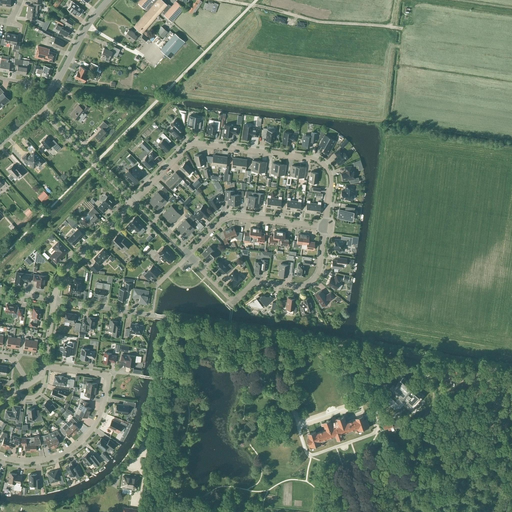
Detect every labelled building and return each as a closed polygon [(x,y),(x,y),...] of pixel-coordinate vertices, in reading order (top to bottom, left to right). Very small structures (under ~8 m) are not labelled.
[(137,29),(139,31),(141,33),(160,11),(164,14),(171,21),(183,8),(176,1),(170,8),(166,5),(167,4),(161,0),(138,0),(137,2),(144,8),(145,8),(148,11),(134,26),(137,29)] [(200,0),(192,0),(186,10),(193,15),(202,1),(200,0)] [(205,2),(203,6),(202,8),(215,13),(218,4),(214,2),(214,3),(209,1),(208,3),(205,2)] [(72,10),(79,15),(82,10),(79,7),(80,7),(73,2),(72,3),(72,2),(68,8),(69,8),(68,9),(71,12),(72,10)] [(28,5),(27,11),(37,13),(38,8),(41,8),(41,4),(38,4),(35,3),(34,6),(28,5)] [(36,19),(37,13),(27,11),(26,18),(33,18),(32,22),(41,26),(43,22),(36,19)] [(71,27),(74,22),(63,15),(60,20),(55,17),(54,20),(62,25),(64,23),(71,27)] [(57,23),(55,28),(59,31),(58,33),(66,37),(69,31),(61,27),(62,26),(57,23)] [(161,26),(156,32),(162,37),(167,31),(161,26)] [(124,35),(132,41),(139,31),(137,29),(134,33),(131,30),(130,31),(128,29),(124,35)] [(10,44),(11,34),(6,33),(5,39),(1,38),(0,44),(6,45),(6,43),(10,44)] [(159,49),(165,43),(154,33),(149,39),(159,49)] [(175,33),(160,50),(170,58),(184,42),(175,33)] [(17,35),(11,34),(10,44),(13,44),(12,51),(15,52),(18,52),(20,42),(16,41),(17,35)] [(148,39),(143,34),(139,39),(144,43),(148,39)] [(60,49),(64,42),(55,38),(52,37),(50,41),(53,42),(52,45),(60,49)] [(37,45),(34,57),(54,62),(57,53),(48,51),(49,49),(37,45)] [(112,51),(104,48),(101,54),(102,54),(100,58),(107,61),(111,54),(116,56),(119,49),(114,47),(112,51)] [(16,73),(21,74),(23,60),(17,59),(15,58),(14,65),(18,65),(16,73)] [(49,77),(52,68),(44,66),(43,70),(38,69),(38,66),(34,64),(31,73),(34,74),(35,72),(36,72),(36,73),(42,74),(41,75),(49,77)] [(87,69),(80,66),(78,71),(78,70),(74,77),(84,82),(87,75),(85,74),(87,69)] [(4,104),(9,100),(3,94),(4,93),(1,90),(0,90),(0,106),(3,104),(4,104)] [(71,114),(78,120),(85,111),(86,111),(89,107),(84,104),(81,108),(78,105),(71,114)] [(193,117),(193,116),(189,116),(188,125),(193,126),(193,128),(194,128),(194,129),(200,130),(200,129),(203,129),(204,120),(201,119),(201,117),(197,117),(196,117),(193,117)] [(178,139),(184,133),(181,130),(183,128),(175,120),(170,124),(172,126),(169,130),(170,132),(173,135),(178,139)] [(208,133),(215,134),(215,128),(219,128),(220,121),(213,120),(213,124),(209,123),(208,133)] [(101,129),(95,136),(101,141),(108,133),(104,130),(108,126),(103,121),(99,127),(101,129)] [(233,125),(224,124),(222,135),(232,137),(232,134),(238,135),(240,126),(233,125)] [(244,125),(242,138),(250,139),(251,135),(253,136),(258,137),(259,129),(252,128),(252,126),(244,125)] [(263,128),(262,135),(266,136),(265,138),(265,141),(274,142),(275,130),(275,127),(267,126),(267,128),(263,128)] [(328,153),(335,140),(329,137),(329,138),(325,135),(324,135),(323,135),(324,132),(321,130),(319,138),(321,139),(322,136),(324,137),(319,145),(323,147),(322,150),(323,150),(328,153)] [(284,132),(282,143),(290,144),(290,140),(296,141),(297,134),(291,134),(291,133),(284,132)] [(168,139),(163,133),(160,135),(163,138),(158,144),(166,152),(171,146),(166,141),(168,139)] [(316,141),(317,134),(311,133),(310,136),(303,135),(302,146),(308,147),(309,145),(312,145),(312,141),(316,141)] [(43,153),(47,149),(48,149),(51,146),(57,151),(61,147),(53,140),(51,142),(46,137),(41,142),(43,144),(39,148),(43,153)] [(348,158),(343,152),(342,153),(339,149),(334,153),(336,156),(337,155),(338,156),(335,158),(339,164),(348,158)] [(44,162),(34,151),(28,156),(26,154),(22,158),(27,164),(29,163),(33,168),(39,163),(40,165),(44,162)] [(152,161),(157,156),(152,151),(147,156),(147,155),(141,161),(149,169),(155,163),(152,161)] [(201,154),(194,155),(197,168),(200,167),(199,165),(204,164),(201,154)] [(218,166),(220,156),(213,155),(211,167),(214,168),(214,166),(218,166)] [(225,172),(224,172),(222,181),(226,181),(229,166),(226,165),(227,157),(220,156),(218,166),(222,167),(222,169),(225,169),(225,172)] [(234,168),(238,169),(239,159),(233,158),(231,170),(234,170),(234,168)] [(246,160),(239,159),(238,169),(242,169),(242,172),(245,172),(246,160)] [(254,171),(258,171),(259,161),(252,160),(251,173),(253,173),(254,171)] [(266,162),(259,161),(258,171),(262,172),(261,174),(264,174),(266,162)] [(179,168),(186,175),(189,172),(191,174),(193,172),(184,163),(179,168)] [(273,173),(277,174),(279,164),(272,163),(270,175),(273,176),(273,173)] [(286,165),(279,164),(277,174),(281,174),(281,177),(284,177),(286,165)] [(12,165),(6,170),(10,174),(7,177),(10,180),(17,174),(20,176),(24,172),(18,165),(15,168),(12,165)] [(128,170),(123,175),(126,179),(127,178),(130,181),(129,181),(133,185),(138,180),(135,177),(137,175),(138,176),(142,172),(136,166),(136,165),(132,170),(133,170),(131,172),(128,170)] [(286,185),(290,185),(291,178),(293,178),(293,176),(297,176),(298,166),(291,165),(290,176),(287,176),(286,185)] [(305,167),(298,166),(297,176),(301,177),(301,179),(303,180),(305,167)] [(349,179),(350,184),(359,182),(358,177),(354,178),(353,171),(352,171),(351,166),(344,167),(345,171),(346,171),(346,172),(341,173),(342,181),(349,179)] [(175,172),(170,177),(177,184),(180,181),(182,183),(184,181),(175,172)] [(313,185),(316,185),(317,173),(310,172),(309,182),(313,182),(313,185)] [(175,187),(177,184),(170,177),(165,182),(174,191),(176,189),(175,187)] [(202,183),(197,179),(192,184),(196,189),(202,183)] [(1,182),(0,181),(0,187),(1,186),(4,189),(8,185),(4,180),(1,182)] [(195,188),(189,183),(186,186),(192,191),(195,188)] [(343,201),(348,201),(348,199),(352,200),(353,192),(352,192),(353,186),(346,185),(345,191),(341,191),(340,198),(344,198),(343,201)] [(234,204),(234,191),(225,190),(225,196),(228,196),(228,202),(227,202),(227,205),(231,205),(231,204),(234,204)] [(234,191),(234,204),(237,204),(237,205),(240,205),(240,202),(240,197),(243,197),(243,191),(238,191),(237,194),(234,194),(234,191)] [(246,205),(250,206),(250,205),(253,206),(254,198),(254,197),(254,196),(255,192),(246,191),(245,197),(248,197),(247,203),(246,205)] [(149,201),(153,205),(162,197),(157,192),(149,201)] [(256,207),(259,207),(260,205),(259,204),(260,199),(263,199),(264,193),(255,192),(254,196),(254,197),(254,198),(253,206),(256,206),(256,207)] [(98,207),(103,213),(108,208),(109,209),(114,203),(105,194),(100,200),(102,202),(98,207)] [(223,200),(220,194),(215,197),(209,200),(213,208),(214,210),(217,209),(217,208),(220,206),(219,203),(223,200)] [(184,201),(178,195),(175,198),(181,204),(184,201)] [(273,208),(274,198),(270,198),(270,195),(268,195),(266,207),(273,208)] [(274,198),(273,208),(280,209),(281,197),(278,196),(278,199),(274,198)] [(166,201),(162,197),(153,205),(158,210),(166,201)] [(292,211),(294,201),(290,200),(290,198),(287,197),(286,210),(292,211)] [(294,201),(292,211),(299,212),(301,199),(298,199),(298,201),(294,201)] [(312,213),(313,203),(309,203),(310,200),(307,200),(305,212),(312,213)] [(313,203),(312,213),(319,214),(321,202),(318,201),(317,204),(313,203)] [(198,211),(194,215),(199,220),(203,216),(205,218),(208,215),(208,216),(211,213),(203,205),(197,211),(198,211)] [(340,209),(339,217),(351,219),(353,206),(345,205),(344,210),(340,209)] [(162,214),(167,219),(176,210),(171,206),(162,214)] [(88,214),(84,218),(86,221),(92,226),(99,219),(96,216),(99,213),(93,207),(88,213),(88,214)] [(180,215),(176,210),(167,219),(172,224),(180,215)] [(189,220),(193,217),(187,211),(183,215),(189,220)] [(68,222),(74,227),(78,223),(72,218),(68,222)] [(141,226),(142,226),(134,218),(129,223),(129,224),(125,227),(130,232),(134,228),(137,231),(140,234),(145,230),(141,226)] [(176,228),(181,233),(189,224),(185,220),(176,228)] [(194,229),(189,224),(181,233),(186,237),(194,229)] [(230,228),(228,229),(232,238),(235,237),(237,240),(238,239),(241,240),(242,233),(239,232),(236,234),(233,227),(231,228),(230,228)] [(244,233),(243,241),(254,243),(254,242),(256,228),(253,228),(250,228),(249,234),(244,233)] [(256,228),(254,242),(263,243),(264,234),(260,234),(261,229),(258,229),(256,228)] [(74,244),(75,244),(77,242),(77,241),(84,234),(78,229),(68,239),(74,244)] [(225,245),(230,243),(229,239),(232,238),(228,229),(225,230),(225,231),(223,232),(226,238),(223,239),(225,245)] [(275,241),(278,241),(279,232),(277,231),(276,231),(274,231),(273,238),(269,238),(268,243),(275,244),(275,241)] [(279,232),(278,241),(278,245),(283,245),(287,246),(288,240),(284,240),(285,233),(282,232),(279,232)] [(302,244),(303,235),(300,234),(300,235),(298,234),(297,241),(294,241),(293,247),(298,247),(299,244),(302,244)] [(306,235),(303,235),(301,248),(313,250),(314,242),(308,241),(309,236),(306,235)] [(116,236),(111,241),(119,249),(122,246),(125,249),(130,244),(124,238),(121,241),(116,236)] [(342,250),(344,250),(344,245),(351,246),(352,237),(341,236),(341,240),(335,239),(334,249),(338,250),(338,251),(339,252),(340,252),(341,252),(342,250)] [(59,259),(60,260),(62,258),(62,257),(68,250),(59,241),(53,247),(56,250),(50,256),(56,262),(59,259)] [(146,254),(151,249),(147,245),(142,250),(146,254)] [(214,251),(209,246),(202,253),(207,258),(209,256),(213,260),(218,256),(214,251)] [(169,253),(169,252),(164,247),(158,253),(160,255),(159,257),(164,261),(165,260),(169,263),(174,258),(169,253)] [(35,249),(26,258),(31,263),(34,260),(35,261),(36,251),(35,249)] [(103,250),(94,258),(100,264),(109,255),(103,250)] [(339,261),(332,260),(331,267),(341,269),(342,263),(346,263),(346,259),(339,258),(339,261)] [(255,262),(254,272),(262,273),(262,269),(267,270),(269,260),(261,259),(261,260),(255,260),(255,262)] [(215,266),(222,274),(226,270),(228,273),(233,268),(229,263),(226,266),(220,260),(215,266)] [(311,261),(303,260),(303,264),(303,265),(298,265),(297,275),(298,275),(299,276),(301,276),(302,276),(304,276),(306,265),(305,265),(306,264),(310,265),(311,261)] [(101,268),(95,262),(89,267),(95,273),(101,268)] [(288,264),(280,263),(280,266),(278,266),(278,270),(279,270),(279,275),(287,276),(287,273),(291,273),(292,262),(288,262),(288,264)] [(147,279),(149,276),(150,275),(154,278),(159,273),(152,266),(147,271),(147,272),(146,273),(144,271),(142,274),(147,279)] [(230,282),(236,287),(242,280),(237,275),(233,271),(228,276),(232,280),(230,282)] [(25,280),(30,281),(31,275),(26,274),(24,274),(24,273),(16,272),(15,283),(22,284),(23,280),(25,280)] [(36,286),(43,288),(44,281),(45,281),(46,276),(38,275),(34,274),(33,280),(36,281),(37,282),(36,286)] [(335,289),(336,289),(339,282),(341,278),(336,275),(333,279),(330,278),(330,277),(327,284),(331,286),(331,287),(331,288),(332,288),(333,289),(334,289),(335,288),(336,289),(335,289)] [(74,284),(70,283),(69,291),(80,293),(81,285),(80,285),(81,279),(74,278),(74,282),(74,284)] [(94,295),(103,297),(104,291),(109,292),(110,284),(96,282),(94,295)] [(127,290),(130,290),(131,283),(125,282),(124,289),(119,288),(118,299),(125,300),(127,290)] [(139,302),(147,304),(148,300),(149,299),(149,296),(148,296),(149,295),(147,295),(148,291),(134,289),(133,297),(139,298),(139,302)] [(329,301),(334,298),(330,292),(325,296),(321,290),(314,295),(320,303),(319,304),(322,308),(326,305),(325,304),(329,301)] [(261,295),(260,296),(259,296),(258,295),(255,297),(256,298),(247,305),(248,305),(249,304),(250,305),(260,307),(261,306),(263,308),(266,305),(266,304),(274,298),(273,298),(272,297),(269,296),(261,295)] [(286,309),(293,310),(292,312),(296,313),(296,307),(293,307),(295,298),(287,297),(286,309)] [(309,297),(302,299),(303,304),(303,305),(299,306),(302,315),(308,313),(307,310),(313,309),(309,297)] [(16,305),(6,304),(5,312),(9,312),(8,313),(12,314),(12,313),(15,313),(18,313),(18,315),(21,316),(22,310),(19,309),(19,310),(18,310),(18,307),(16,306),(16,305)] [(39,319),(41,309),(33,308),(33,312),(32,311),(31,315),(32,315),(32,318),(34,318),(33,323),(30,322),(30,326),(37,327),(37,323),(36,323),(37,319),(39,319)] [(76,315),(66,313),(64,321),(74,322),(76,315)] [(95,318),(88,316),(87,320),(83,320),(82,331),(87,332),(88,329),(94,330),(95,324),(94,323),(95,318)] [(116,328),(117,321),(110,320),(108,330),(115,331),(114,336),(119,336),(120,329),(116,328)] [(141,334),(141,331),(143,332),(143,328),(142,328),(142,325),(130,323),(129,329),(125,328),(124,335),(128,336),(129,332),(141,334)] [(60,346),(59,349),(62,350),(62,353),(65,355),(65,356),(69,356),(69,355),(74,355),(76,342),(71,342),(71,345),(64,342),(63,345),(60,346)] [(90,357),(94,358),(95,352),(89,351),(89,349),(82,348),(80,358),(88,360),(88,357),(90,357)] [(103,362),(110,363),(110,361),(115,362),(116,356),(111,355),(111,353),(104,352),(103,362)] [(122,354),(121,361),(125,361),(126,361),(125,366),(133,367),(134,362),(136,362),(137,356),(135,356),(127,355),(122,354)] [(58,376),(54,376),(53,384),(66,385),(66,383),(69,384),(68,387),(73,387),(74,380),(70,379),(67,379),(67,378),(63,377),(63,376),(59,375),(58,376)] [(411,383),(403,376),(393,389),(399,394),(401,395),(400,397),(404,400),(403,402),(399,405),(390,398),(376,410),(370,413),(363,415),(364,417),(371,415),(377,413),(388,403),(394,409),(399,407),(400,408),(406,401),(413,407),(422,396),(416,391),(418,388),(416,387),(417,386),(413,382),(411,383)] [(82,388),(85,388),(95,390),(96,383),(91,382),(91,379),(84,378),(82,388)] [(94,396),(95,390),(85,388),(85,392),(80,391),(80,397),(88,398),(89,396),(94,396)] [(59,392),(53,389),(50,395),(59,399),(60,395),(65,397),(67,392),(60,389),(59,392)] [(77,407),(89,413),(91,408),(86,406),(87,402),(81,399),(77,407)] [(120,413),(127,414),(128,408),(134,409),(135,402),(123,400),(123,405),(117,404),(115,412),(120,412),(120,413)] [(50,406),(46,401),(41,405),(47,413),(52,409),(54,411),(56,409),(52,404),(50,406)] [(6,411),(5,417),(16,419),(16,422),(21,423),(23,414),(19,413),(20,407),(13,405),(12,412),(6,411)] [(89,413),(77,407),(73,415),(80,418),(81,415),(87,417),(89,413)] [(28,416),(26,416),(26,423),(33,422),(33,421),(43,420),(40,414),(35,415),(34,408),(27,409),(28,416)] [(405,424),(402,413),(396,415),(397,418),(383,423),(385,429),(388,427),(390,432),(402,428),(401,425),(405,424)] [(358,428),(369,425),(366,418),(364,419),(364,417),(363,415),(357,417),(357,418),(346,422),(344,415),(329,420),(328,419),(326,420),(326,421),(325,421),(327,428),(316,432),(315,430),(307,433),(309,440),(308,441),(309,444),(311,444),(321,441),(320,438),(336,433),(337,436),(343,434),(342,431),(357,426),(358,428)] [(68,426),(75,433),(79,429),(74,424),(76,422),(72,417),(69,421),(71,424),(68,426)] [(120,424),(112,420),(108,427),(118,432),(122,425),(125,427),(127,424),(121,421),(120,424)] [(65,423),(59,429),(63,434),(66,432),(71,436),(75,433),(68,426),(65,423)] [(49,434),(51,437),(54,446),(57,445),(59,444),(57,438),(61,436),(57,430),(54,432),(53,433),(49,434)] [(6,447),(9,439),(7,438),(7,434),(3,432),(0,436),(0,437),(3,439),(1,445),(4,446),(4,447),(6,447)] [(45,435),(40,436),(42,443),(47,442),(49,448),(52,447),(54,446),(51,437),(49,434),(49,433),(45,435)] [(19,437),(11,434),(9,439),(6,447),(9,448),(12,449),(14,443),(18,444),(19,437)] [(30,438),(30,451),(36,451),(36,444),(40,443),(39,435),(34,437),(30,437),(30,438)] [(25,451),(30,451),(30,438),(21,438),(22,445),(25,445),(25,451)] [(111,450),(116,445),(109,440),(107,443),(101,438),(96,444),(104,451),(107,447),(111,450)] [(93,453),(90,455),(88,452),(82,457),(88,465),(91,463),(94,466),(100,462),(93,453)] [(65,467),(70,476),(75,474),(77,479),(83,475),(77,465),(74,467),(72,463),(65,467)] [(60,484),(64,483),(62,476),(59,477),(57,470),(48,473),(48,474),(47,474),(48,477),(49,477),(50,482),(59,480),(60,484)] [(16,475),(17,474),(9,473),(8,482),(15,484),(15,482),(20,483),(21,476),(16,475)] [(34,489),(40,489),(40,479),(37,479),(36,474),(29,475),(29,485),(34,485),(34,489)] [(138,478),(123,476),(122,485),(122,488),(132,489),(133,487),(136,488),(138,478)]
